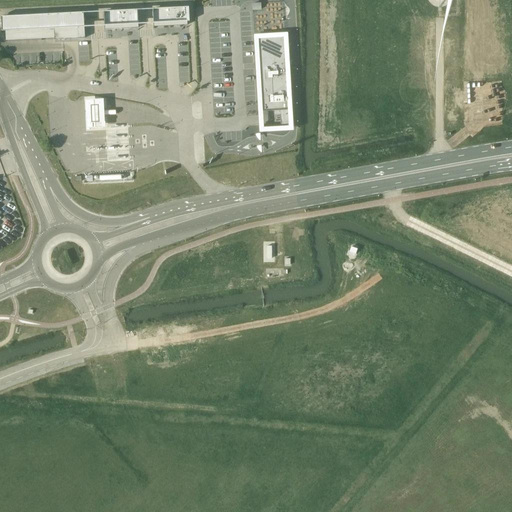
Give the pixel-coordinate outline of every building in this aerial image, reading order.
[(83,12),(97,12),(97,4),(83,4),(83,12)] [(155,9),(153,12),(154,27),(187,25),(187,21),(186,10),(183,7),(155,9)] [(106,11),(104,14),(104,29),(138,28),(138,13),(134,10),(106,11)] [(240,11),(242,62),(253,62),(251,10),(240,11)] [(83,12),(4,16),(4,23),(4,31),(54,28),(54,40),(85,38),(84,19),(83,12)] [(285,36),(257,38),(261,112),(274,111),(274,116),(280,115),(281,127),(286,127),(286,128),(290,127),(290,124),(289,124),(288,110),(289,110),(288,100),(291,100),(291,96),(288,96),(287,76),(289,76),(288,52),(285,52),(285,36)] [(104,100),(85,100),(85,116),(85,130),(105,129),(105,125),(105,116),(104,100)] [(126,125),(105,125),(106,134),(106,144),(107,154),(107,162),(128,161),(128,153),(127,143),(126,133),(126,125)] [(476,511),(511,489),(511,409),(456,323),(162,511),(476,511)]
